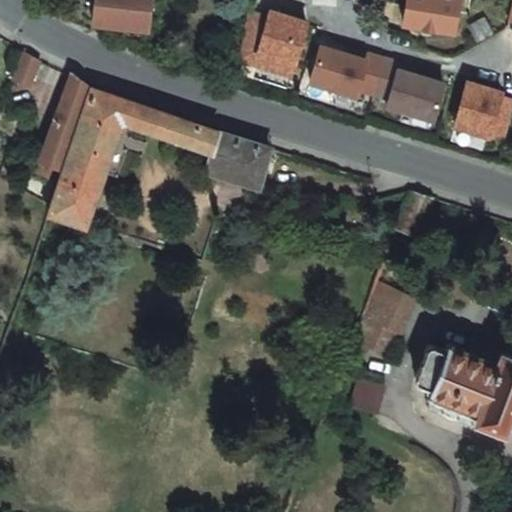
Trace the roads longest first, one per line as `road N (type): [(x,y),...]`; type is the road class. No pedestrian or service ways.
road 1 (secondary): [(0,0),(41,30),(182,90),(511,198)]
road 2 (residential): [(505,50),(459,67),(343,31),(330,0)]
